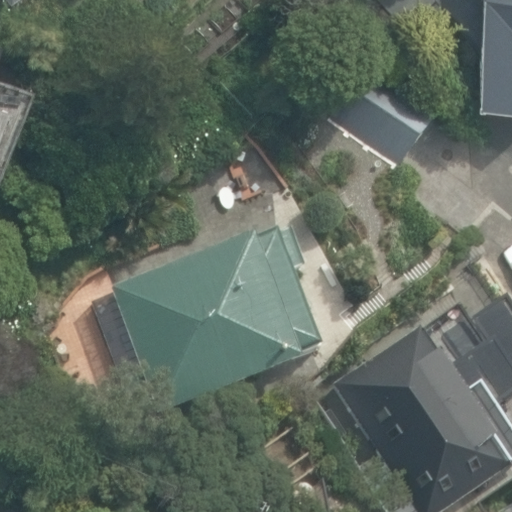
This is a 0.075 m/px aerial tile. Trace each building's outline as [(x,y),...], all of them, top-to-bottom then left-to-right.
[(511,103),(511,0),(483,0),(479,87),(488,104),(511,103)] [(384,47),(335,107),(392,154),(441,94),(384,47)] [(0,186),(32,104),(0,91),(0,71),(5,60),(0,57),(0,186)] [(276,233),(110,291),(141,377),(119,385),(130,417),(154,409),(156,415),(300,364),(297,355),(316,349),(276,233)] [(333,387),(413,511),(449,511),(511,471),(511,350),(507,354),(471,299),(333,387)] [(511,511),(511,485),(481,501),(486,511),(511,511)]
